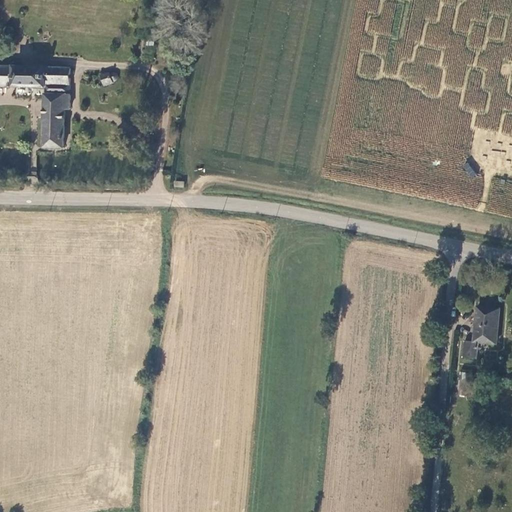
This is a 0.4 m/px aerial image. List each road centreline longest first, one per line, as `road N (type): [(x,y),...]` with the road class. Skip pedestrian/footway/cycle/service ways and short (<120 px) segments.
road 1 (tertiary): [(511,257),(226,203),(0,196)]
road 2 (unknown): [(463,247),(441,511)]
